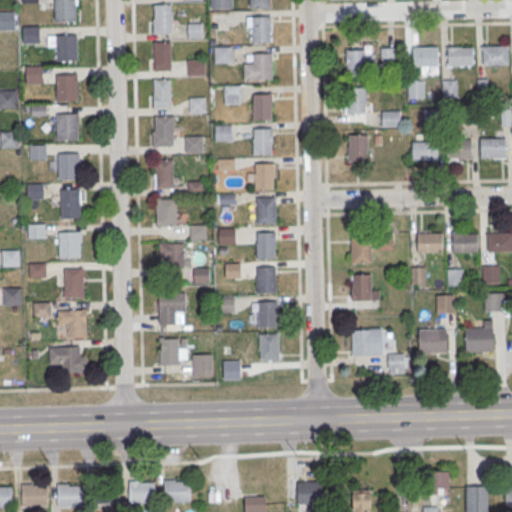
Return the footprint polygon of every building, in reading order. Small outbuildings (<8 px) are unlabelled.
[(54,0),(74,0),(75,20),(54,21),(54,0)] [(153,3),(171,3),(172,31),(154,32),(153,3)] [(0,14),(16,14),(16,30),(0,30),(0,14)] [(250,15),(269,15),(269,41),(251,41),(250,15)] [(187,23),(204,23),(204,38),(188,39),(187,23)] [(22,28),(40,28),(40,43),(23,44),(22,28)] [(55,34),(76,34),(77,59),(56,60),(55,34)] [(152,41),(170,41),(171,69),(153,69),(152,41)] [(482,45),(507,45),(508,63),(483,64),(482,45)] [(214,47),(231,46),(232,62),(215,62),(214,47)] [(412,46),(437,46),(437,64),(412,65),(412,46)] [(447,47),(472,46),(473,64),(448,65),(447,47)] [(346,74),(372,75),(373,47),(346,47),(346,74)] [(381,47),(381,64),(395,64),(395,47),(381,47)] [(253,53),(271,52),(271,79),(253,79),(253,53)] [(188,59),(204,59),(205,74),(188,75),(188,59)] [(25,67),(43,67),(43,83),(26,83),(25,67)] [(56,73),(76,72),(77,98),(56,99),(56,73)] [(477,77),(488,77),(488,93),(478,94),(477,77)] [(152,78),(170,78),(171,106),(153,107),(152,78)] [(441,80),(456,79),(457,95),(441,96),(441,80)] [(408,81),(423,81),(424,97),(408,97),(408,81)] [(224,86),(241,85),(241,100),(225,101),(224,86)] [(367,112),(367,87),(347,87),(347,112),(367,112)] [(0,92),(17,92),(17,108),(0,108),(0,92)] [(252,92),(271,92),(271,119),(253,119),(252,92)] [(189,97),(205,97),(206,112),(189,112),(189,97)] [(423,109),(439,108),(439,125),(424,125),(423,109)] [(501,108),(511,108),(511,124),(501,125),(501,108)] [(382,110),(399,109),(399,126),(382,126),(382,110)] [(56,113),(77,113),(77,138),(57,139),(56,113)] [(174,116),(153,116),(153,146),(174,146),(174,116)] [(215,125),(231,125),(232,140),(215,141),(215,125)] [(253,128),(271,128),(272,154),(253,154),(253,128)] [(1,132),(19,131),(19,147),(2,148),(1,132)] [(186,136),(202,136),(203,151),(186,152),(186,136)] [(348,161),(367,161),(367,137),(348,137),(348,161)] [(480,138),(505,138),(505,156),(480,157),(480,138)] [(446,140),(471,139),(471,157),(446,158),(446,140)] [(411,141),(436,140),(436,159),(412,159),(411,141)] [(29,144),(47,143),(47,159),(29,160),(29,144)] [(57,153),(78,152),(79,178),(58,179),(57,153)] [(156,159),(173,159),(173,188),(156,188),(156,159)] [(217,159),(234,159),(235,170),(218,170),(217,159)] [(255,163),(274,163),(274,189),(255,189),(255,163)] [(187,181),(204,180),(204,196),(188,196),(187,181)] [(26,184),(43,184),(43,199),(27,199),(26,184)] [(59,189),(80,188),(80,214),(60,215),(59,189)] [(219,193),(235,193),(235,203),(219,203),(219,193)] [(256,197),(275,197),(275,223),(256,223),(256,197)] [(156,199),(176,198),(177,226),(156,226),(156,199)] [(28,223),(45,223),(46,239),(28,239),(28,223)] [(190,224),(206,224),(207,239),(190,239),(190,224)] [(219,228),(235,228),(236,243),(219,244),(219,228)] [(58,231),(81,231),(82,256),(59,257),(58,231)] [(256,231),(274,231),(274,257),(256,257),(256,231)] [(442,232),(443,251),(417,252),(417,233),(442,232)] [(511,232),(511,251),(488,251),(487,232),(511,232)] [(478,233),(478,252),(453,252),(453,233),(478,233)] [(370,263),(370,236),(350,236),(350,263),(370,263)] [(159,243),(184,242),(184,268),(165,268),(165,259),(159,259),(159,243)] [(2,250),(19,250),(20,265),(2,266),(2,250)] [(29,263),(47,262),(47,278),(29,278),(29,263)] [(225,263),(241,263),(242,278),(225,278),(225,263)] [(497,264),(498,282),(483,282),(483,265),(497,264)] [(424,265),(425,283),(411,283),(410,266),(424,265)] [(256,266),(274,266),(275,292),(256,292),(256,266)] [(64,268),(82,267),(83,296),(64,297),(64,268)] [(193,268),(210,267),(210,282),(193,283),(193,268)] [(461,268),(462,285),(448,286),(447,268),(461,268)] [(353,300),(378,300),(378,289),(371,289),(371,273),(353,273),(353,300)] [(3,289),(20,289),(21,305),(3,305),(3,289)] [(159,293),(185,292),(186,311),(175,311),(176,324),(160,324),(159,293)] [(501,292),(501,309),(485,310),(484,293),(501,292)] [(454,294),(454,311),(440,312),(439,294),(454,294)] [(220,298),(235,297),(235,312),(220,313),(220,298)] [(258,301),(276,300),(276,327),(258,327),(258,301)] [(33,302),(51,302),(51,317),(33,318),(33,302)] [(64,311),(84,310),(85,336),(65,336),(64,311)] [(492,326),(492,350),(465,351),(464,327),(492,326)] [(445,327),(446,351),(419,352),(418,328),(445,327)] [(381,328),(351,328),(351,356),(381,356),(381,328)] [(259,333),(278,333),(278,359),(260,359),(259,333)] [(158,337),(158,363),(186,363),(186,346),(179,346),(179,337),(158,337)] [(48,346),(48,370),(86,370),(86,346),(48,346)] [(387,372),(407,372),(407,353),(387,353),(387,372)] [(192,354),(212,354),(212,376),(193,376),(192,354)] [(448,492),(448,471),(430,471),(430,492),(448,492)] [(164,480),(165,502),(190,501),(190,481),(175,481),(175,479),(164,480)] [(129,481),(129,503),(155,502),(154,482),(140,483),(140,481),(129,481)] [(296,503),(322,503),(322,481),(296,481),(296,503)] [(92,482),(93,504),(119,503),(118,483),(104,484),(104,482),(92,482)] [(21,484),(22,506),(48,506),(47,485),(33,486),(33,484),(21,484)] [(57,484),(58,506),(84,506),(83,485),(69,486),(69,484),(57,484)] [(0,506),(13,506),(12,486),(0,486),(0,506)] [(466,511),(466,487),(488,487),(488,511),(466,511)] [(370,511),(370,491),(353,491),(352,511),(370,511)] [(243,511),(264,511),(265,495),(243,495),(243,511)]
